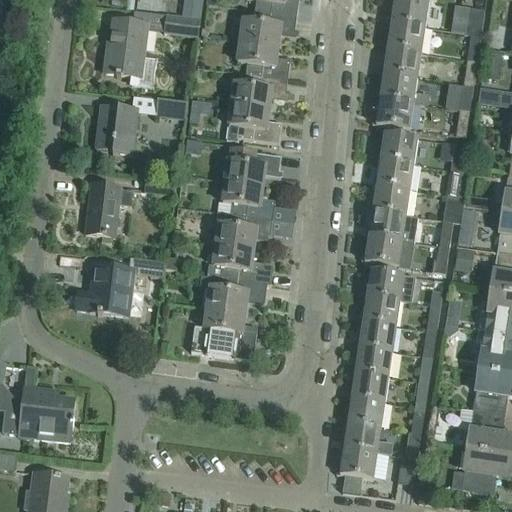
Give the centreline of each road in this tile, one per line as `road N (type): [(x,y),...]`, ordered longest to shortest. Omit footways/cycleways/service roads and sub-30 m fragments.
road 1 (residential): [(136,385),(41,343),(25,314),(65,0)]
road 2 (residential): [(285,396),(302,373),(337,0)]
road 3 (residential): [(314,503),(121,478)]
road 4 (residential): [(285,396),(261,407),(136,385)]
road 5 (residential): [(314,503),(318,431),(285,396)]
